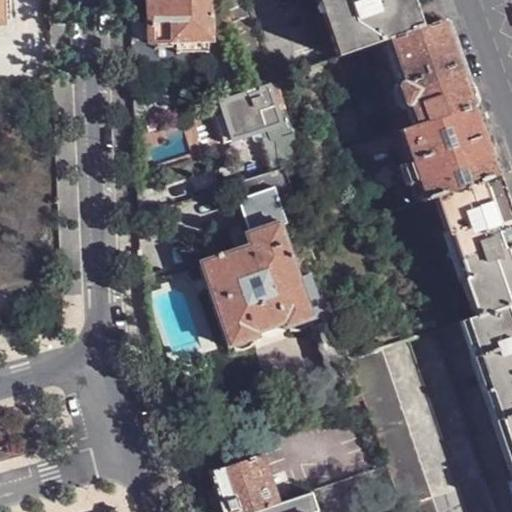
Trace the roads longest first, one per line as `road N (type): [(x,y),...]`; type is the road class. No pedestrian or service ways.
road 1 (residential): [(94,0),(102,351)]
road 2 (residential): [(0,491),(135,455)]
